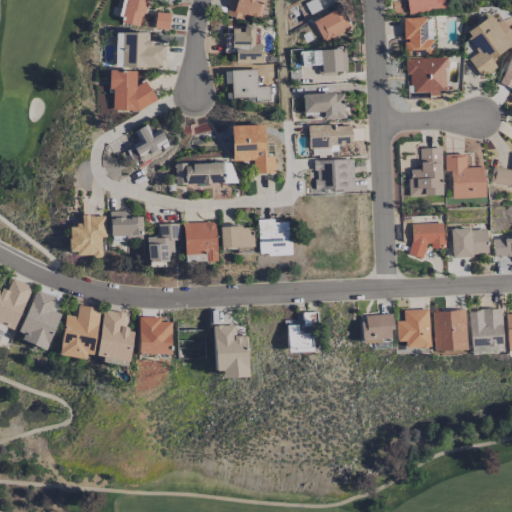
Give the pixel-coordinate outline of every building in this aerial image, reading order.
[(145,0),(125,0),(120,22),(140,27),(145,0)] [(228,0),(225,16),(242,20),(244,15),(260,19),(263,0),(228,0)] [(404,0),(407,14),(443,9),(442,0),(404,0)] [(311,20),(322,42),(349,29),(338,7),(311,20)] [(152,28),(167,30),(169,14),(155,12),(152,28)] [(510,46),(489,15),(463,33),(476,52),(466,59),(480,78),(496,67),(490,59),(510,46)] [(401,19),(402,51),(413,51),(413,55),(431,55),(430,18),(401,19)] [(253,44),(253,25),(241,25),(241,29),(230,29),(230,52),(234,52),(235,64),(260,63),(260,44),(253,44)] [(146,33),(115,32),(114,67),(162,68),(162,44),(146,44),(146,33)] [(344,51),(309,52),(309,65),(319,65),(319,73),(344,72),(344,51)] [(511,56),(509,55),(498,85),(511,89),(511,56)] [(403,59),(404,74),(407,74),(408,98),(418,98),(417,95),(437,94),(437,90),(445,90),(444,57),(403,59)] [(229,70),(230,99),(254,98),(254,101),(268,101),(268,86),(256,86),(255,69),(229,70)] [(111,108),(149,108),(149,83),(135,83),(135,71),(108,71),(108,89),(111,89),(111,108)] [(301,94),(302,116),(320,116),(320,120),(343,119),(342,93),(301,94)] [(150,134),(145,124),(132,132),(137,142),(124,150),(132,164),(167,144),(158,129),(150,134)] [(231,161),(252,160),(252,174),(272,173),(272,157),(263,157),(262,124),(229,125),(231,161)] [(306,126),(306,147),(349,146),(349,125),(306,126)] [(440,195),(438,147),(418,148),(418,169),(406,170),(407,197),(440,195)] [(511,153),(511,154),(510,169),(491,166),(489,184),(511,187),(511,153)] [(464,154),(443,154),(443,171),(449,171),(450,199),(483,198),(481,167),(464,168),(464,154)] [(310,194),(351,193),(350,159),(310,160),(310,194)] [(173,164),(174,186),(232,184),(231,162),(173,164)] [(108,212),(108,237),(123,236),(124,239),(141,239),(140,217),(129,217),(129,211),(108,212)] [(99,255),(99,238),(104,237),(103,215),(79,216),(80,225),(67,226),(67,256),(99,255)] [(256,221),(256,255),(288,255),(286,220),(256,221)] [(215,261),(213,222),(182,223),(183,262),(215,261)] [(409,224),(409,257),(425,256),(425,248),(442,247),(442,223),(409,224)] [(172,240),(179,240),(178,224),(157,224),(157,237),(145,237),(146,260),(173,259),(172,240)] [(251,226),(218,227),(219,248),(252,247),(251,226)] [(486,255),(485,228),(449,229),(450,257),(486,255)] [(492,255),(511,254),(511,236),(491,238),(492,255)] [(30,287),(10,278),(5,290),(0,288),(0,324),(12,330),(30,287)] [(55,298),(34,290),(15,338),(45,349),(59,313),(50,310),(55,298)] [(91,359),(98,308),(76,305),(75,316),(63,315),(58,354),(91,359)] [(402,321),(395,321),(395,341),(403,341),(404,348),(428,347),(426,309),(401,310),(402,321)] [(500,309),(468,310),(470,353),(502,352),(500,309)] [(95,361),(127,365),(132,330),(122,328),(124,313),(101,310),(95,361)] [(432,351),(465,350),(464,310),(431,311),(432,351)] [(312,313),(296,313),(296,320),(286,321),(286,353),(313,352),(312,313)] [(360,315),(361,339),(391,338),(390,314),(360,315)] [(169,322),(159,322),(159,318),(137,317),(136,354),(168,355),(169,322)] [(245,377),(244,335),(233,335),(233,325),(211,326),(213,371),(220,371),(220,378),(245,377)]
